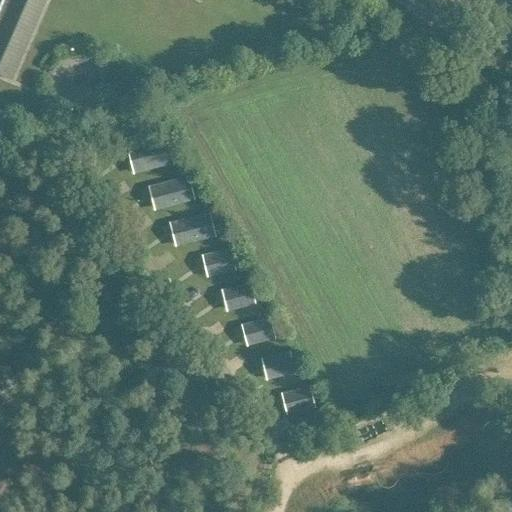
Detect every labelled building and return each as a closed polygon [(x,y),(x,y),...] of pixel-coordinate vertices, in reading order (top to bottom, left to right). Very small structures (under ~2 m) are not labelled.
[(2,0),(0,5),(0,76),(13,82),(48,0),(2,0)] [(141,171),(172,162),(166,139),(135,148),(141,171)] [(157,187),(162,207),(193,199),(188,179),(157,187)] [(183,243),(214,235),(209,215),(178,223),(183,243)] [(215,274),(234,269),(230,251),(210,256),(215,274)] [(230,290),(234,308),(254,303),(249,285),(230,290)] [(250,325),(254,342),(274,337),(269,320),(250,325)] [(274,377),(294,372),(289,354),(270,359),(274,377)] [(294,411),(314,406),(309,389),(290,394),(294,411)] [(466,398),(465,423),(483,423),(484,399),(466,398)] [(382,418),(355,431),(362,445),(389,432),(382,418)] [(511,439),(487,447),(493,465),(511,459),(511,439)]
